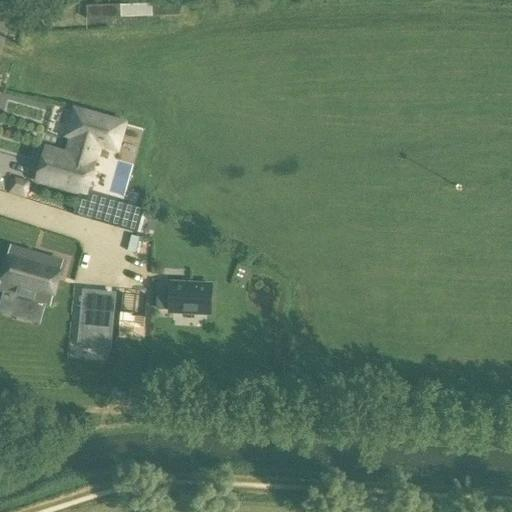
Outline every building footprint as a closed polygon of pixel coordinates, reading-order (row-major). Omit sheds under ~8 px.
[(142,0),(87,3),(87,16),(154,13),(152,0),(142,0)] [(117,149),(124,122),(78,109),(64,156),(45,151),(37,179),(80,192),(74,214),(137,234),(144,210),(133,207),(132,209),(85,192),(94,162),(88,160),(93,142),(117,149)] [(62,263),(11,248),(0,285),(0,288),(5,290),(45,302),(50,303),(62,263)] [(170,283),(170,297),(158,297),(157,309),(169,309),(169,311),(210,313),(212,285),(170,283)] [(0,314),(38,325),(45,302),(5,290),(0,306),(0,314)] [(110,351),(114,315),(81,312),(77,348),(110,351)]
